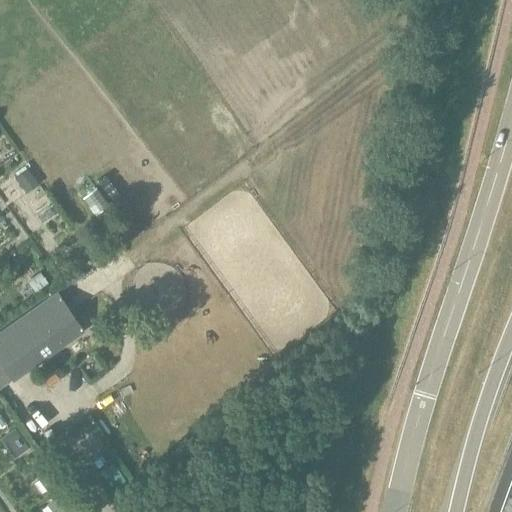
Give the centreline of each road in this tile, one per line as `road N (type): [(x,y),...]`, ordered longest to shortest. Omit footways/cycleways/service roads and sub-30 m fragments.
road 1 (unclassified): [(396,511),(511,125)]
road 2 (motorway): [(511,330),(455,511)]
